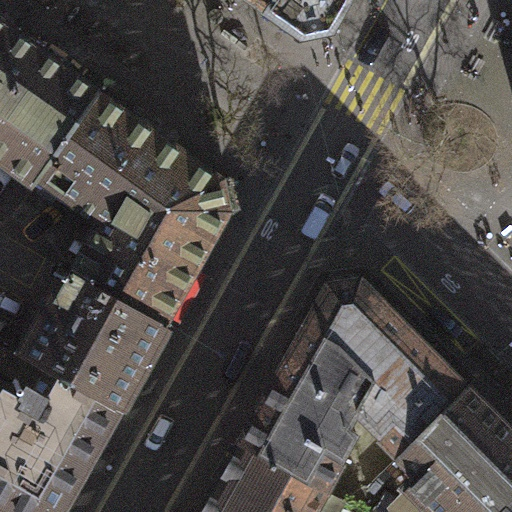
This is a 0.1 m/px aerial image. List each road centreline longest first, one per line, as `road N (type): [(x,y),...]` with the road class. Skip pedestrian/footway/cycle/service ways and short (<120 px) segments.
road 1 (tertiary): [(135,511),(335,153)]
road 2 (residential): [(335,153),(511,333)]
road 3 (tertiary): [(335,153),(420,0)]
